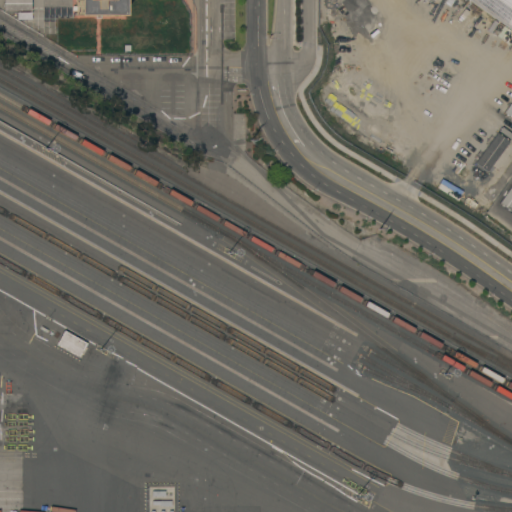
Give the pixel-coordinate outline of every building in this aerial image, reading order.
[(31,0),(31,10),(4,10),(4,0),(31,0)] [(75,0),(75,16),(121,16),(121,0),(75,0)] [(511,31),(469,0),(511,0),(511,31)] [(489,172),(507,139),(494,132),(476,164),(489,172)] [(511,183),(498,204),(511,213),(511,183)] [(56,344),(79,357),(87,344),(64,331),(56,344)]
